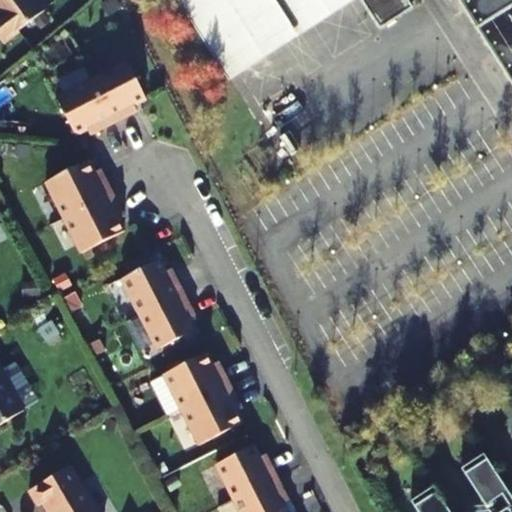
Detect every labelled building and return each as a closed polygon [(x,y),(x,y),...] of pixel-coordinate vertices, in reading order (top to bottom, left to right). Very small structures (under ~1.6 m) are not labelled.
[(46,14),(35,0),(0,0),(0,17),(1,19),(0,21),(0,32),(7,42),(46,14)] [(176,0),(204,44),(214,38),(230,63),(329,0),(359,0),(377,29),(410,8),(404,0),(176,0)] [(511,0),(455,0),(511,86),(511,0)] [(128,65),(93,83),(115,126),(139,114),(136,107),(147,101),(128,65)] [(115,126),(93,83),(58,101),(77,138),(89,132),(92,139),(115,126)] [(65,220),(115,195),(102,171),(96,174),(90,163),(47,184),(65,220)] [(127,219),(115,195),(65,220),(83,256),(126,235),(120,223),(127,219)] [(142,316),(185,294),(173,271),(167,274),(161,262),(124,281),(142,316)] [(197,318),(185,294),(142,316),(160,352),(197,333),(191,321),(197,318)] [(183,412),(232,386),(220,362),(213,366),(207,354),(165,375),(183,412)] [(4,373),(0,365),(0,416),(19,405),(1,375),(4,373)] [(245,411),(232,386),(183,412),(201,447),(244,426),(238,414),(245,411)] [(236,501),(280,478),(268,455),(261,458),(255,446),(218,465),(236,501)] [(511,511),(511,500),(485,458),(462,472),(488,511),(511,511)] [(97,511),(72,469),(32,492),(39,506),(45,504),(48,511),(97,511)] [(292,502),(280,478),(236,501),(241,511),(288,511),(285,505),(292,502)] [(447,511),(434,491),(411,505),(415,511),(447,511)]
